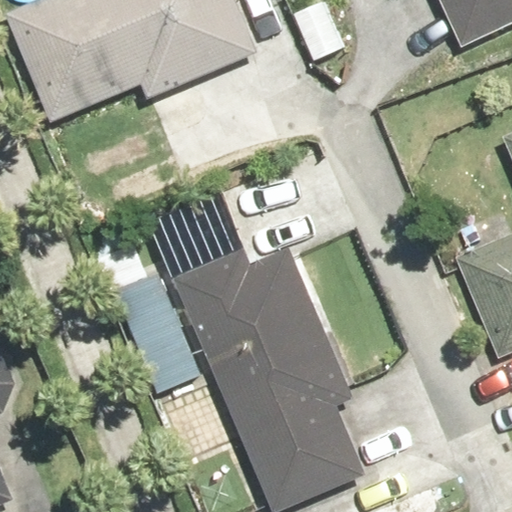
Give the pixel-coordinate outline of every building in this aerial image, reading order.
[(21,0),(1,8),(48,118),(140,79),(146,93),(258,45),(238,0),(21,0)] [(511,19),(511,0),(443,0),(463,42),(511,19)] [(328,3),(292,17),(310,63),(346,50),(328,3)] [(511,128),(505,132),(511,149),(511,226),(454,251),(498,354),(511,347),(511,128)] [(248,242),(178,270),(276,507),(367,469),(339,400),(353,394),(289,240),(253,255),(248,242)] [(0,511),(0,500),(14,494),(0,460),(0,407),(3,406),(17,376),(4,346),(0,344),(0,511)]
